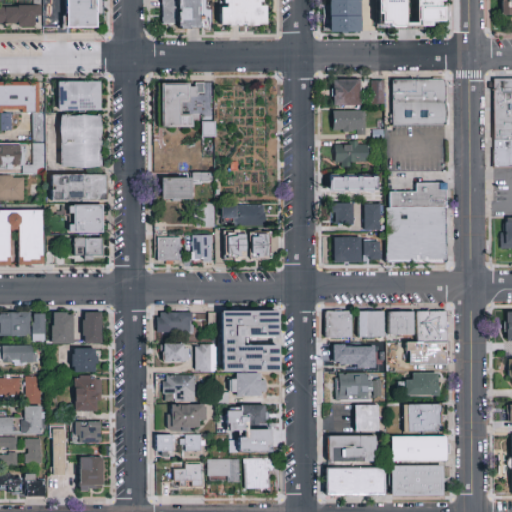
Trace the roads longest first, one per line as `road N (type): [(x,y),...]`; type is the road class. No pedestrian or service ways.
road 1 (tertiary): [(471,511),(467,0)]
road 2 (residential): [(300,511),(298,0)]
road 3 (residential): [(131,511),(129,0)]
road 4 (residential): [(470,286),(0,289)]
road 5 (residential): [(467,55),(0,59)]
